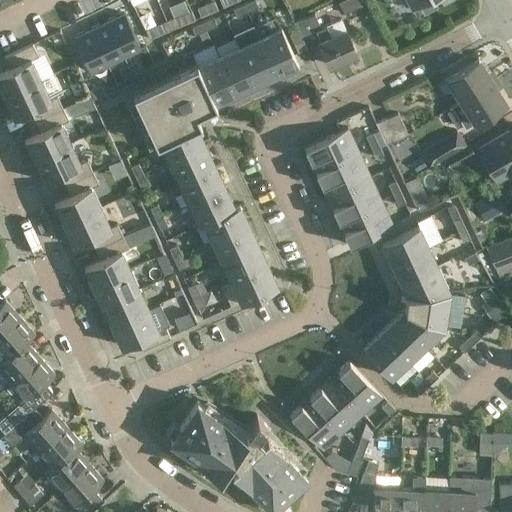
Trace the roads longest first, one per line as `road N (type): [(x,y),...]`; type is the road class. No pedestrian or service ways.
road 1 (residential): [(317,314),(327,284),(272,164),(271,145),(281,129),(502,18)]
road 2 (residential): [(108,410),(0,178)]
road 3 (residential): [(511,361),(456,412),(407,410),(317,314)]
road 4 (residential): [(108,410),(317,314)]
